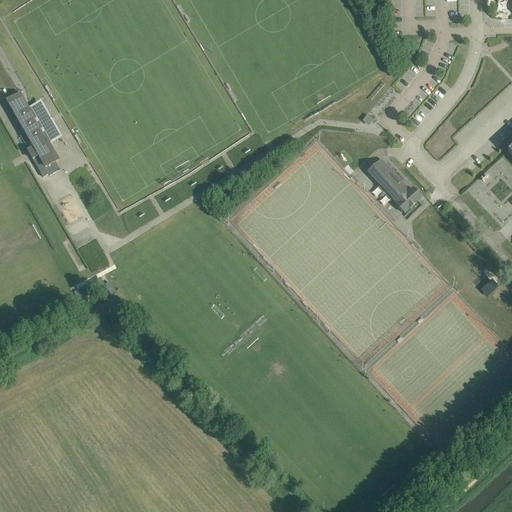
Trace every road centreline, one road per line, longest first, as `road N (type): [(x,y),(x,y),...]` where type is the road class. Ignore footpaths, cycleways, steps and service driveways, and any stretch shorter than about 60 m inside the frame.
road 1 (unknown): [(385,120),(316,116),(126,242),(113,236),(71,171)]
road 2 (unclassified): [(511,266),(412,153),(467,72),(476,0)]
